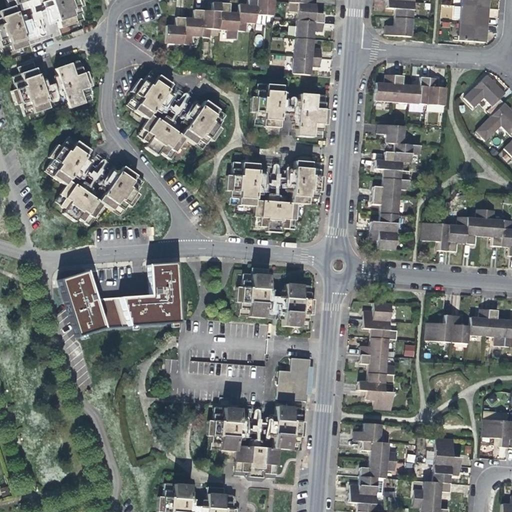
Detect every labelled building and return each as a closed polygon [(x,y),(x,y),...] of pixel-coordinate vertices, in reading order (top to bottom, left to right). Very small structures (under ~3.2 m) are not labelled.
[(31,0),(4,0),(7,8),(12,7),(26,2),(30,1),(31,0)] [(49,0),(52,7),(54,11),(60,29),(83,21),(79,8),(83,6),(80,0),(49,0)] [(273,0),(255,0),(255,6),(254,15),(272,17),(273,0)] [(295,12),(314,14),(314,1),(314,0),(288,0),(287,11),(295,12)] [(385,0),(385,8),(394,8),(412,10),(413,1),(401,0),(385,0)] [(487,0),(460,0),(460,7),(486,9),(487,0)] [(210,12),(221,13),(228,14),(229,4),(211,3),(210,12)] [(255,6),(246,5),(243,5),(238,5),(237,14),(240,15),(238,32),(244,32),(245,23),(254,24),(254,15),(255,6)] [(19,25),(12,7),(7,8),(0,10),(0,48),(2,54),(26,46),(20,29),(19,25)] [(486,16),(486,9),(460,7),(459,24),(485,26),(486,16)] [(412,10),(394,8),(393,13),(393,17),(411,19),(412,10)] [(39,11),(31,14),(35,28),(44,25),(39,11)] [(193,11),(192,19),(204,20),(204,12),(193,11)] [(220,30),(221,13),(210,12),(207,12),(204,12),(204,20),(203,29),(209,29),(220,30)] [(295,12),(293,39),(312,40),(312,34),(312,31),(321,32),(322,20),(323,14),(314,14),(295,12)] [(240,15),(237,14),(231,14),(228,14),(221,13),(220,30),(226,31),(235,31),(238,32),(240,15)] [(384,25),(383,34),(410,36),(411,19),(393,17),(393,22),(392,26),(384,25)] [(174,18),(174,26),(186,27),(186,19),(174,18)] [(204,20),(192,19),(189,19),(186,19),(186,27),(185,36),(191,36),(209,38),(209,29),(203,29),(204,20)] [(484,34),(485,26),(459,24),(457,40),(484,42),(484,34)] [(185,36),(186,27),(174,26),(171,26),(166,26),(164,43),(191,45),(191,36),(185,36)] [(235,39),(235,31),(226,31),(226,39),(235,39)] [(312,40),(293,39),(290,74),(309,75),(310,70),(310,67),(319,68),(320,49),(311,49),(311,45),(312,40)] [(41,91),(40,87),(32,63),(16,68),(20,81),(12,83),(14,90),(10,92),(15,106),(19,104),(24,117),(48,109),(41,91)] [(53,69),(59,87),(61,92),(67,109),(83,104),(81,98),(89,95),(86,88),(91,86),(86,72),(81,73),(79,67),(71,70),(69,64),(53,69)] [(391,102),(393,75),(384,74),(383,83),(381,83),(375,82),(374,100),(391,102)] [(148,115),(156,103),(159,100),(170,84),(157,75),(153,80),(146,75),(142,81),(138,79),(129,91),(133,94),(125,106),(146,119),(148,115)] [(402,76),(393,75),(391,102),(408,103),(409,85),(405,85),(401,85),(402,76)] [(481,98),(490,107),(497,99),(502,94),(495,87),(484,76),(462,99),(471,108),(481,98)] [(425,105),(427,78),(418,77),(418,86),(415,86),(409,85),(408,103),(425,105)] [(435,87),(436,78),(427,78),(425,105),(443,106),(444,88),(442,88),(435,87)] [(277,109),(277,105),(279,86),(262,84),(261,91),(252,90),(251,97),(246,97),(245,112),(250,113),(249,120),(259,120),(258,133),(275,134),(277,109)] [(297,94),(296,113),(295,117),(294,136),(320,138),(321,124),(326,125),(326,118),(327,110),(322,109),(323,96),(297,94)] [(497,99),(490,107),(486,110),(491,115),(502,104),(497,99)] [(168,111),(176,116),(184,105),(176,100),(168,111)] [(203,100),(192,116),(190,120),(179,136),(184,139),(193,145),(197,140),(204,145),(208,139),(212,142),(220,129),(217,127),(225,115),(203,100)] [(511,137),(511,113),(502,104),(491,115),(480,126),(490,135),(500,125),(511,137)] [(179,136),(167,128),(164,126),(148,115),(146,119),(139,129),(144,133),(139,140),(145,144),(143,148),(156,156),(158,153),(169,160),(184,139),(179,136)] [(401,144),(402,126),(376,124),(375,134),(385,134),(384,138),(384,142),(393,143),(401,144)] [(75,168),(77,165),(88,149),(67,135),(59,147),(55,144),(47,157),(50,159),(42,171),(64,185),(66,182),(75,168)] [(511,139),(503,149),(511,157),(511,139)] [(393,143),(392,152),(409,154),(418,154),(419,145),(401,144),(393,143)] [(408,162),(409,154),(392,152),(383,152),(383,156),(383,160),(400,162),(408,162)] [(382,170),(399,171),(400,162),(383,160),(374,160),(373,169),(382,170)] [(291,180),(290,184),(289,203),(296,204),(307,204),(307,198),(315,199),(316,192),(321,192),(322,177),(317,177),(318,163),(292,161),(291,180)] [(253,200),(254,187),(255,183),(256,164),(230,162),(229,175),(225,175),(224,191),(228,191),(227,205),(253,207),(253,200)] [(94,165),(87,176),(94,182),(102,170),(94,165)] [(121,166),(110,182),(108,186),(97,202),(101,205),(111,211),(114,206),(122,211),(126,205),(130,208),(138,195),(135,193),(142,181),(121,166)] [(399,171),(382,170),(382,173),(381,178),(407,180),(408,172),(399,171)] [(278,174),(269,173),(268,187),(277,188),(278,174)] [(381,206),(379,205),(379,209),(378,214),(396,215),(397,198),(398,188),(407,189),(407,180),(381,178),(381,183),(380,187),(382,187),(381,206)] [(97,202),(86,195),(82,192),(66,182),(64,185),(58,195),(63,198),(58,206),(64,210),(61,214),(74,222),(76,219),(87,226),(101,205),(97,202)] [(382,187),(380,187),(372,186),(370,205),(379,205),(381,206),(382,187)] [(289,203),(277,202),(272,202),(253,200),(253,207),(252,218),(258,218),(257,227),(265,228),(264,232),(279,233),(280,229),(294,230),(296,204),(289,203)] [(473,210),(472,219),(481,220),(482,211),(473,210)] [(482,211),(481,220),(490,220),(491,211),(482,211)] [(378,219),(378,222),(395,223),(396,215),(378,214),(378,219)] [(445,243),(454,244),(457,244),(462,244),(463,236),(464,218),(456,218),(455,227),(446,226),(445,243)] [(463,236),(471,237),(475,237),(480,237),(481,220),(472,219),(464,218),(463,236)] [(489,238),(498,239),(499,221),(490,220),(481,220),(480,237),(486,238),(489,238)] [(395,223),(378,222),(369,221),(368,231),(377,231),(394,232),(395,223)] [(504,248),(507,248),(511,248),(511,230),(508,230),(509,222),(499,221),(498,239),(498,247),(504,248)] [(436,243),(445,243),(446,226),(420,224),(418,241),(430,242),(436,243)] [(376,240),(377,231),(368,231),(368,239),(376,240)] [(377,231),(376,240),(376,243),(376,249),(393,251),(394,232),(377,231)] [(471,237),(463,236),(462,244),(470,245),(471,237)] [(498,239),(489,238),(489,247),(498,247),(498,239)] [(444,252),(445,243),(436,243),(435,251),(444,252)] [(454,244),(445,243),(444,252),(453,252),(454,244)] [(175,263),(146,265),(146,277),(146,279),(147,286),(147,296),(93,300),(85,271),(56,280),(76,337),(104,328),(179,323),(176,277),(175,263)] [(265,319),(266,299),(267,295),(269,270),(250,269),(249,281),(240,281),(239,287),(235,287),(234,302),(238,303),(238,310),(247,311),(246,317),(265,319)] [(283,284),(281,302),(281,307),(279,327),(306,329),(307,316),(312,316),(313,300),(308,299),(309,286),(283,284)] [(388,322),(389,305),(371,303),(371,308),(371,312),(363,312),(362,320),(388,322)] [(468,327),(467,335),(484,337),(486,310),(479,310),(478,319),(473,319),(469,318),(468,327)] [(502,348),(504,321),(499,320),(495,320),(496,311),(486,310),(484,337),(494,337),(493,347),(502,348)] [(436,324),(424,323),(422,341),(449,343),(451,317),(442,316),(442,325),(436,324)] [(460,317),(451,317),(449,343),(467,345),(467,335),(468,327),(463,326),(459,326),(460,317)] [(387,331),(388,322),(362,320),(362,329),(369,330),(369,333),(369,338),(386,340),(396,341),(396,331),(387,331)] [(511,338),(511,321),(508,321),(504,321),(502,348),(511,348),(511,339),(511,338)] [(385,358),(386,340),(369,338),(368,344),(368,348),(361,347),(360,356),(385,358)] [(414,357),(415,346),(405,344),(403,355),(414,357)] [(385,367),(385,358),(360,356),(359,365),(367,366),(366,369),(366,374),(393,376),(394,368),(385,367)] [(289,360),(288,373),(277,372),(275,399),(305,402),(306,384),(308,361),(289,360)] [(263,377),(264,367),(225,365),(225,363),(189,361),(189,372),(211,373),(211,366),(221,367),(220,375),(263,377)] [(383,393),(383,384),(393,385),(393,376),(366,374),(366,379),(365,383),(358,382),(357,391),(365,391),(383,393)] [(391,411),(392,393),(383,393),(365,391),(364,401),(373,401),(373,404),(373,410),(391,411)] [(272,430),(271,449),(277,450),(288,450),(289,444),(297,445),(297,438),(302,438),(304,422),(299,422),(299,415),(291,414),(291,408),(274,407),(273,426),(272,430)] [(235,433),(235,429),(237,411),(211,409),(210,422),(205,422),(204,437),(209,437),(208,451),(234,453),(234,446),(235,433)] [(505,448),(506,421),(481,419),(479,437),(490,438),(496,438),(496,447),(505,448)] [(259,420),(250,420),(249,434),(258,435),(259,420)] [(379,443),(380,425),(363,423),(362,429),(362,433),(353,432),(353,441),(361,441),(379,443)] [(451,451),(452,440),(434,439),(432,465),(459,467),(459,458),(450,457),(451,451)] [(396,453),(387,453),(388,443),(379,443),(361,441),(361,451),(369,451),(369,455),(368,460),(395,462),(396,453)] [(233,463),(249,464),(252,464),(254,448),(234,446),(234,453),(233,463)] [(266,468),(268,449),(258,448),(254,448),(252,464),(249,464),(248,467),(260,468),(266,468)] [(271,449),(268,449),(266,468),(260,468),(260,474),(275,475),(277,450),(271,449)] [(394,471),(395,462),(368,460),(368,465),(368,469),(359,468),(359,476),(376,478),(385,479),(386,470),(394,471)] [(248,467),(249,464),(233,463),(232,472),(248,473),(248,467)] [(458,477),(459,467),(432,465),(430,482),(448,484),(449,480),(449,476),(458,477)] [(260,468),(248,467),(248,473),(247,478),(259,479),(260,474),(260,468)] [(374,496),(376,478),(359,476),(358,482),(358,486),(349,485),(348,494),(374,496)] [(448,493),(448,484),(430,482),(422,482),(422,492),(413,491),(412,499),(439,501),(439,496),(440,493),(448,493)] [(161,484),(160,498),(158,511),(184,511),(185,509),(185,505),(187,486),(161,484)] [(206,488),(205,494),(221,496),(222,489),(206,488)] [(203,511),(229,511),(231,496),(221,496),(205,494),(203,511)] [(355,511),(382,511),(383,505),(374,505),(374,496),(348,494),(347,503),(356,504),(356,507),(356,511),(355,511)] [(511,511),(511,495),(509,496),(508,503),(505,503),(499,502),(498,511),(511,511)] [(446,511),(446,510),(438,510),(439,506),(439,501),(412,499),(411,508),(420,509),(419,511),(446,511)]
